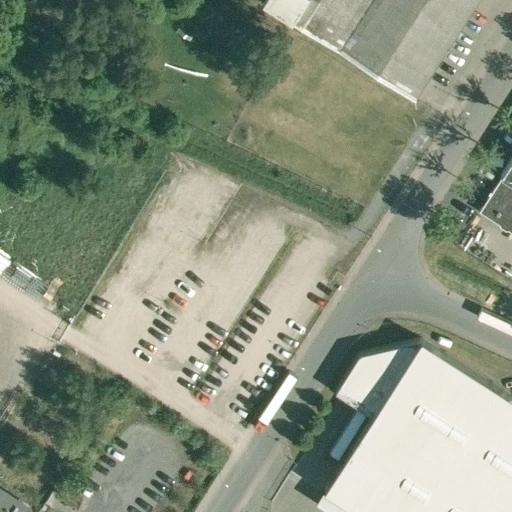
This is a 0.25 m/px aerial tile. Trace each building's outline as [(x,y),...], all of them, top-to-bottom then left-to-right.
[(264,0),(415,97),(477,0),(264,0)] [(511,156),(502,172),(503,173),(511,179),(511,156)] [(511,179),(503,173),(480,210),(500,223),(500,225),(506,229),(508,228),(511,230),(511,179)] [(511,511),(511,394),(422,336),(360,351),(336,389),(372,413),(325,486),(364,511),(511,511)] [(0,391),(0,408),(13,383),(6,379),(0,391)]
